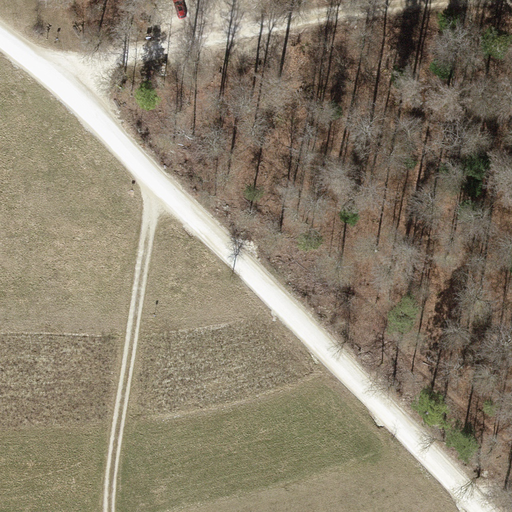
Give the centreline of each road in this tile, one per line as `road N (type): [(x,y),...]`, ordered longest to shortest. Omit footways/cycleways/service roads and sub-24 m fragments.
road 1 (tertiary): [(486,511),(69,87),(0,33)]
road 2 (track): [(444,0),(306,18),(166,49),(97,68),(69,87)]
road 3 (track): [(154,179),(110,511)]
